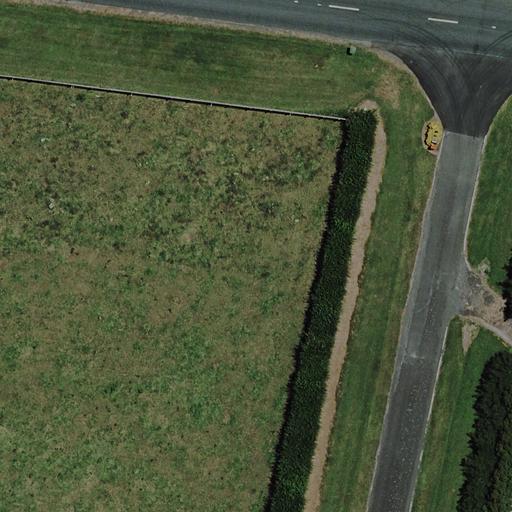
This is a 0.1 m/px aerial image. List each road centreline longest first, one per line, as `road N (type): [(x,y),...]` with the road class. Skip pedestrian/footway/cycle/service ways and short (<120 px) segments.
road 1 (unclassified): [(483,25),(382,511)]
road 2 (unclassified): [(288,0),(483,25)]
